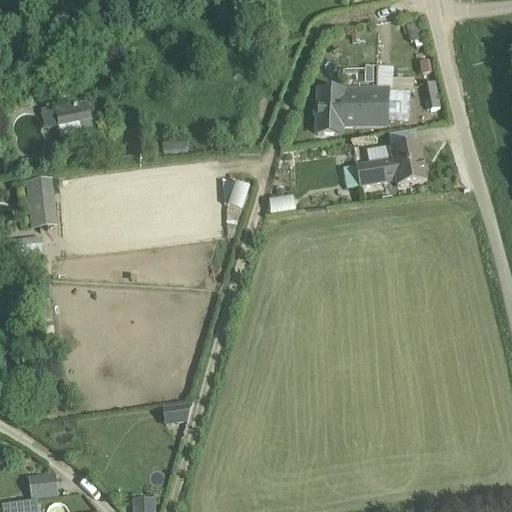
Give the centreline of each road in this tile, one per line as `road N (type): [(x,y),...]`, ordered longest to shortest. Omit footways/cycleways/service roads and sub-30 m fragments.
road 1 (track): [(169,511),(267,168),(311,44)]
road 2 (unclassified): [(511,306),(434,12)]
road 3 (track): [(109,511),(0,424)]
